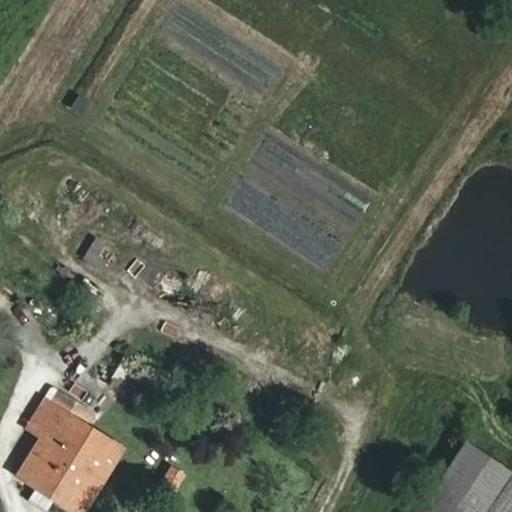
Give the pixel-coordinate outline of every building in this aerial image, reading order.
[(90,237),(80,262),(98,269),(108,243),(90,237)] [(235,317),(245,300),(219,286),(209,303),(235,317)] [(120,367),(112,382),(131,393),(140,378),(120,367)] [(0,425),(0,459),(46,489),(74,442),(33,416),(43,396),(12,376),(0,395),(0,399),(11,407),(0,425)] [(74,442),(86,423),(43,396),(33,416),(74,442)] [(473,511),(511,450),(511,448),(429,396),(356,511),(473,511)] [(176,490),(183,473),(168,466),(160,483),(176,490)]
